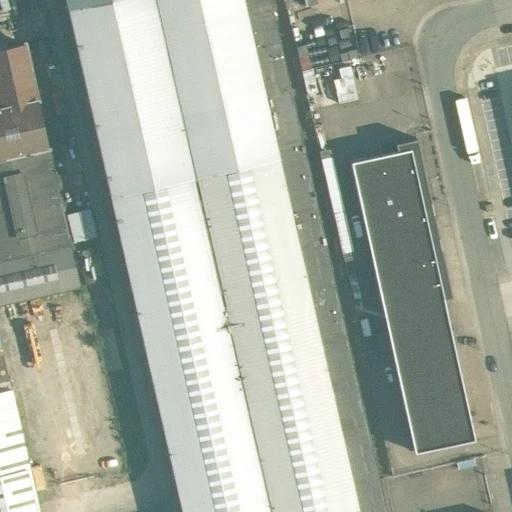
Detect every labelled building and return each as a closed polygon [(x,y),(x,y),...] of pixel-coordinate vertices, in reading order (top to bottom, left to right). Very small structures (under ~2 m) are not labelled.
[(65,0),(180,511),(385,511),(384,508),(351,359),(269,0),(65,0)] [(24,43),(0,48),(0,303),(78,286),(42,125),(24,43)] [(442,298),(450,296),(415,138),(394,142),(395,150),(348,161),(412,452),(473,438),(442,298)] [(338,157),(323,158),(326,211),(341,210),(338,157)] [(485,204),(486,212),(494,211),(492,203),(485,204)] [(0,511),(23,511),(37,509),(33,489),(10,388),(0,390),(0,511)]
